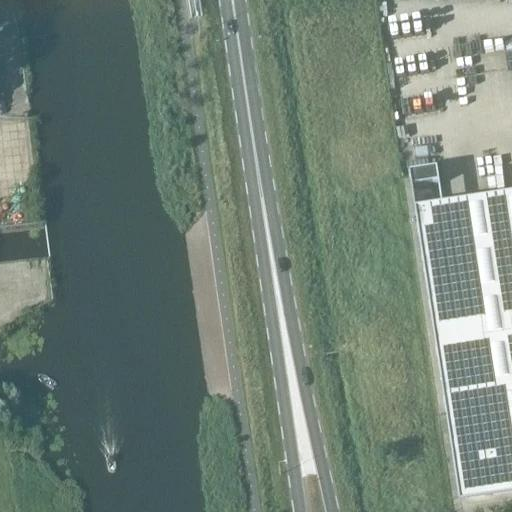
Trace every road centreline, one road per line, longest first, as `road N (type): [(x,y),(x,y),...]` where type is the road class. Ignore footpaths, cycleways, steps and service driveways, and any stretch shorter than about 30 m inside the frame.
road 1 (primary): [(331,511),(267,232)]
road 2 (primary): [(267,232),(307,511)]
road 3 (primary): [(267,232),(233,0)]
